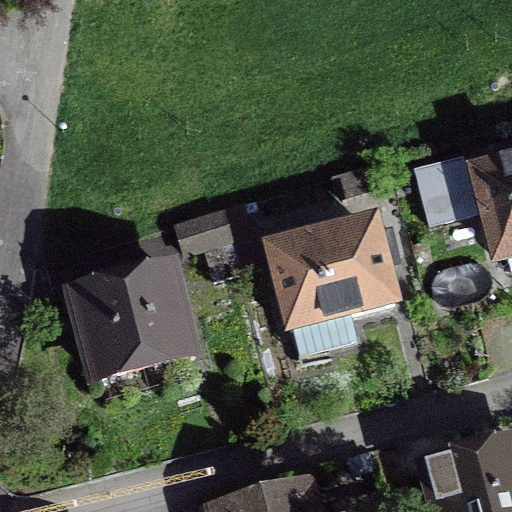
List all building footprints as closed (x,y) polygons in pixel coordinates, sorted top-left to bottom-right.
[(463,158),(413,171),(429,231),(479,218),(465,166),(463,158)] [(511,255),(511,163),(475,173),(498,260),(511,255)] [(376,164),(332,180),(343,209),(386,194),(376,164)] [(224,211),(244,277),(264,271),(244,205),(224,211)] [(214,286),(244,277),(224,211),(172,226),(183,261),(204,255),(214,286)] [(274,253),(294,331),(395,306),(383,260),(396,257),(393,247),(389,232),(377,235),(325,249),(323,240),(274,253)] [(74,297),(96,379),(189,355),(167,273),(74,297)] [(422,496),(426,511),(511,511),(511,439),(497,444),(495,440),(447,453),(449,460),(424,466),(432,494),(422,496)] [(351,479),(376,472),(371,453),(346,460),(351,479)] [(381,511),(378,499),(332,510),(332,511),(381,511)] [(303,511),(301,503),(270,511),(267,511),(303,511)]
